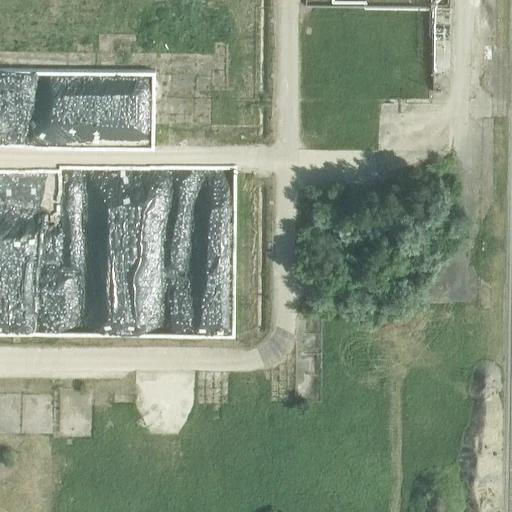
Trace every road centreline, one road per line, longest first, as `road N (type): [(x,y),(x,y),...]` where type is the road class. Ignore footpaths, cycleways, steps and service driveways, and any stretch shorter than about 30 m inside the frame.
road 1 (unknown): [(289,152),(285,297),(279,322),(248,353),(226,359),(0,350)]
road 2 (unknown): [(0,149),(289,152)]
road 3 (unknown): [(289,0),(289,152)]
